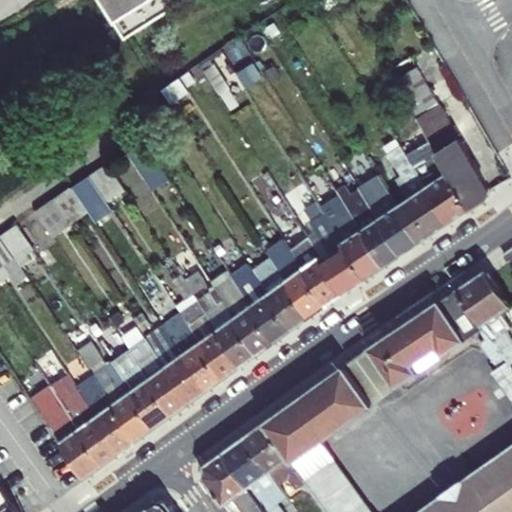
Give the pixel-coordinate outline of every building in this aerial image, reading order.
[(101,0),(126,38),(176,7),(171,0),(101,0)] [(431,141),(471,210),(488,199),(490,192),(418,72),(398,84),(431,141)] [(171,179),(145,139),(127,151),(153,190),(171,179)] [(450,224),(471,210),(431,141),(407,156),(450,224)] [(401,206),(422,242),(450,224),(407,156),(401,146),(389,154),(403,177),(398,180),(410,200),(401,206)] [(126,188),(109,163),(91,175),(107,200),(126,188)] [(403,255),(361,189),(352,195),(333,165),(324,171),(344,202),(386,266),(403,255)] [(107,200),(91,175),(73,189),(89,214),(96,224),(114,210),(107,200)] [(382,176),(361,189),(403,255),(422,242),(401,206),(382,176)] [(73,189),(54,201),(71,226),(89,214),(73,189)] [(71,226),(54,201),(37,213),(54,237),(71,226)] [(367,279),(327,213),(319,201),(305,210),(321,236),(312,242),(345,294),(367,279)] [(367,279),(386,266),(344,202),(327,213),(367,279)] [(36,250),(19,225),(1,238),(18,262),(36,250)] [(345,294),(312,242),(309,237),(292,249),(327,306),(345,294)] [(18,262),(1,238),(0,238),(0,284),(23,269),(18,262)] [(229,239),(216,248),(228,267),(240,258),(229,239)] [(327,306),(292,249),(285,239),(268,251),(272,257),(310,318),(327,306)] [(254,268),(293,331),(310,318),(272,257),(254,268)] [(276,343),(293,331),(254,268),(251,264),(234,276),(276,343)] [(511,328),(511,326),(502,311),(511,304),(511,302),(492,274),(489,269),(458,289),(486,328),(491,335),(511,364),(511,336),(508,331),(511,328)] [(200,271),(186,280),(195,293),(196,294),(209,285),(200,271)] [(186,280),(184,276),(174,282),(186,300),(195,293),(186,280)] [(259,355),(276,343),(234,276),(216,288),(259,355)] [(241,367),(259,355),(216,288),(199,300),(241,367)] [(371,348),(397,388),(469,340),(469,339),(478,333),(486,328),(458,289),(371,348)] [(177,305),(182,312),(199,300),(196,294),(195,293),(186,300),(177,305)] [(224,379),(241,367),(199,300),(182,312),(224,379)] [(145,311),(134,319),(143,331),(154,324),(145,311)] [(207,392),(224,379),(182,312),(164,325),(207,392)] [(190,404),(207,392),(164,325),(147,337),(190,404)] [(478,333),(484,341),(491,335),(486,328),(478,333)] [(511,511),(511,364),(491,335),(484,341),(482,346),(498,368),(493,372),(511,397),(511,446),(418,511),(511,511)] [(172,417),(190,404),(147,337),(129,350),(172,417)] [(92,343),(80,351),(92,369),(104,360),(92,343)] [(397,388),(371,348),(346,365),(373,404),(397,388)] [(112,362),(155,429),(172,417),(129,350),(112,362)] [(95,374),(138,441),(155,429),(112,362),(95,374)] [(373,404),(346,365),(265,423),(300,472),(305,477),(320,466),(310,452),(324,441),(374,405),(373,404)] [(104,466),(121,453),(78,386),(69,373),(52,385),(61,398),(104,466)] [(121,453),(138,441),(95,374),(78,386),(121,453)] [(41,412),(85,479),(104,466),(61,398),(52,385),(32,399),(41,412)] [(300,472),(265,423),(255,431),(245,438),(270,472),(282,463),(300,487),(308,482),(300,472)] [(270,472),(245,438),(226,452),(268,511),(285,511),(279,502),(288,496),(270,472)] [(305,477),(308,482),(329,511),(374,511),(324,441),(310,452),(320,466),(305,477)] [(268,511),(226,452),(208,465),(206,478),(225,505),(237,496),(242,504),(247,511),(268,511)] [(18,511),(2,487),(0,487),(0,511),(18,511)] [(230,511),(242,504),(237,496),(225,505),(230,511)] [(176,511),(169,502),(156,502),(141,511),(176,511)]
